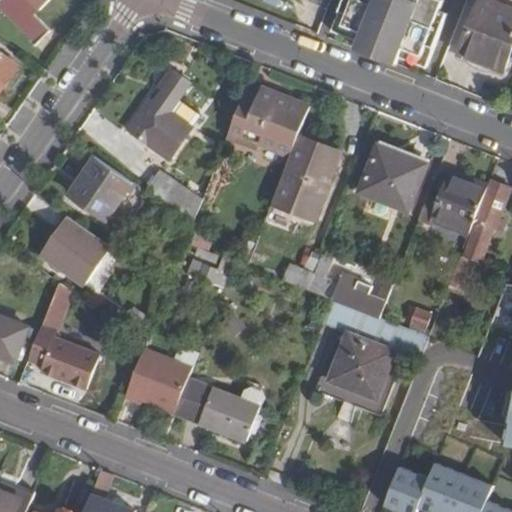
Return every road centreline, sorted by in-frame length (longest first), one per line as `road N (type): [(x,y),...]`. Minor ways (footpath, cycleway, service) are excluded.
road 1 (residential): [(161,0),(511,136)]
road 2 (tertiary): [(276,511),(0,404)]
road 3 (tertiary): [(133,0),(0,190)]
